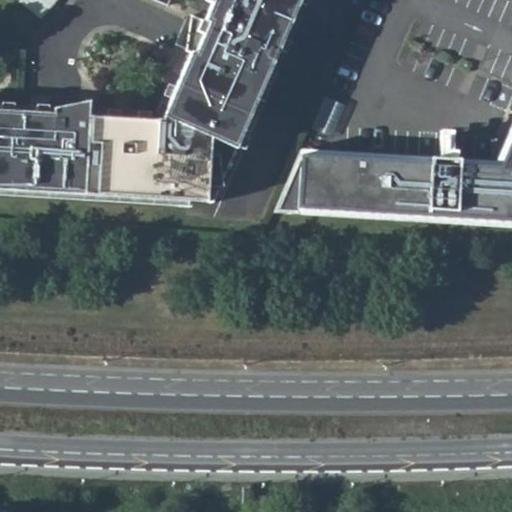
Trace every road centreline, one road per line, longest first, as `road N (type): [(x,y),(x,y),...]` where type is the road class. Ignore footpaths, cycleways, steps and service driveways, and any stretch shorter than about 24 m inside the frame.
road 1 (secondary): [(511,394),(284,397),(0,387)]
road 2 (secondary): [(0,456),(511,457)]
